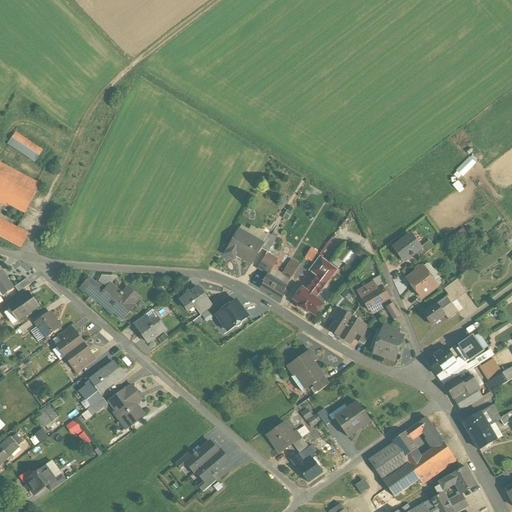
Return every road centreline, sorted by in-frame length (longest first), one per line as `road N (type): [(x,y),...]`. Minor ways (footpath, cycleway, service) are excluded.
road 1 (residential): [(44,265),(210,276),(266,300),(348,355),(434,389)]
road 2 (residential): [(44,265),(304,499)]
road 3 (track): [(138,72),(361,211),(378,249)]
road 4 (residential): [(442,399),(304,499)]
road 5 (residential): [(378,249),(434,389)]
road 6 (residential): [(442,399),(502,511)]
road 7 (track): [(138,72),(106,89),(65,162)]
